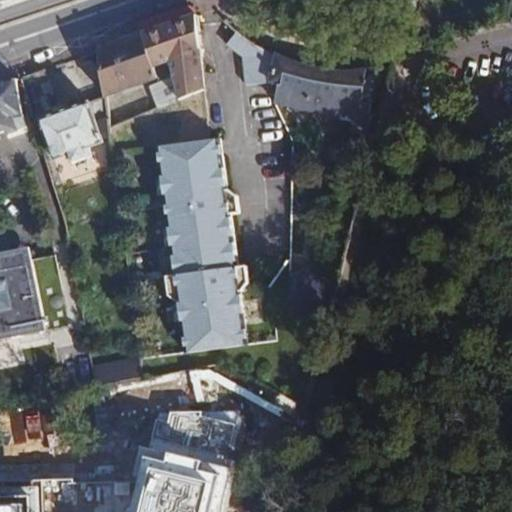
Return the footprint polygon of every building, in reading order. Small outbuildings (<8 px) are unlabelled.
[(205,91),(195,16),(99,50),(105,97),(156,80),(153,67),(176,60),(179,76),(148,89),(159,110),(205,91)] [(268,82),(276,57),(255,47),(235,33),(224,45),(238,57),(246,87),(268,82)] [(371,108),(377,72),(367,69),(352,73),(330,74),(299,67),(276,57),(268,82),(278,87),(275,104),(353,121),(351,131),(364,135),(371,108)] [(0,133),(5,131),(8,135),(17,131),(14,119),(22,115),(15,80),(0,85),(0,133)] [(91,102),(40,121),(54,162),(70,156),(73,164),(86,160),(83,152),(105,143),(91,102)] [(208,138),(159,146),(175,274),(167,275),(170,293),(178,300),(184,351),(248,343),(241,290),(238,266),(231,213),(240,211),(240,206),(231,208),(228,187),(222,137),(208,138)] [(55,256),(0,266),(0,340),(69,328),(55,256)] [(319,317),(325,290),(289,281),(288,310),(319,317)] [(80,347),(60,349),(63,380),(83,378),(80,347)] [(95,389),(141,380),(140,369),(138,355),(90,364),(95,389)] [(295,477),(301,451),(271,444),(265,469),(295,477)] [(37,458),(0,459),(0,504),(61,502),(59,448),(37,449),(37,458)]
